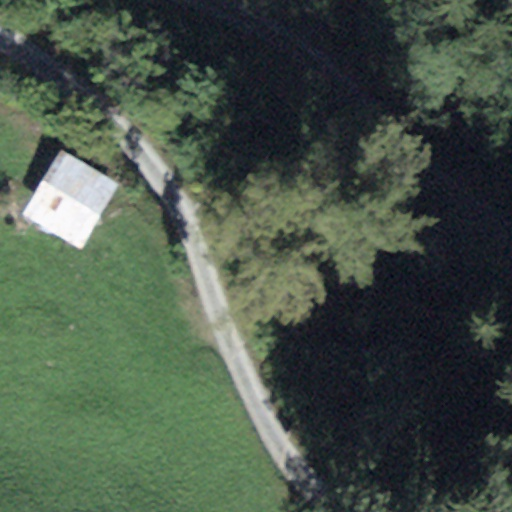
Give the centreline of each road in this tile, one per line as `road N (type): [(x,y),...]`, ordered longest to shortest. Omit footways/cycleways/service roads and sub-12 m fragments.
road 1 (track): [(326,511),(276,426),(186,178),(112,96),(0,26)]
road 2 (track): [(224,0),(304,47),(426,187),(478,229),(511,243)]
